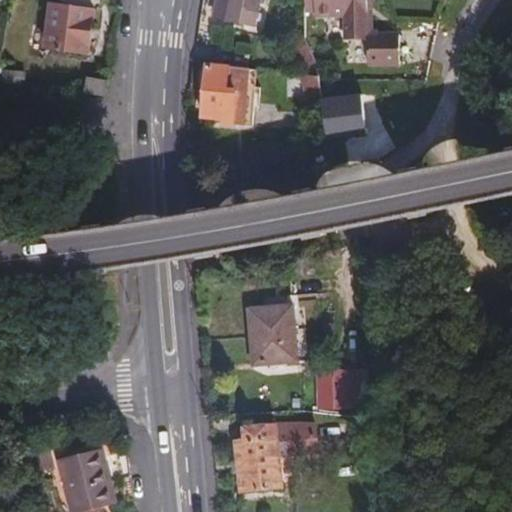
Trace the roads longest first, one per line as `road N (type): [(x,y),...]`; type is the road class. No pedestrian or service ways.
road 1 (secondary): [(511,171),(184,237),(0,261)]
road 2 (residential): [(153,210),(399,162),(440,112),(461,44),(486,0)]
road 3 (secondary): [(165,0),(151,108),(153,210)]
road 4 (track): [(511,287),(483,269),(454,211),(440,112)]
road 5 (secondary): [(153,210),(171,388)]
road 6 (residential): [(0,400),(171,388)]
road 7 (secondary): [(171,388),(183,511)]
